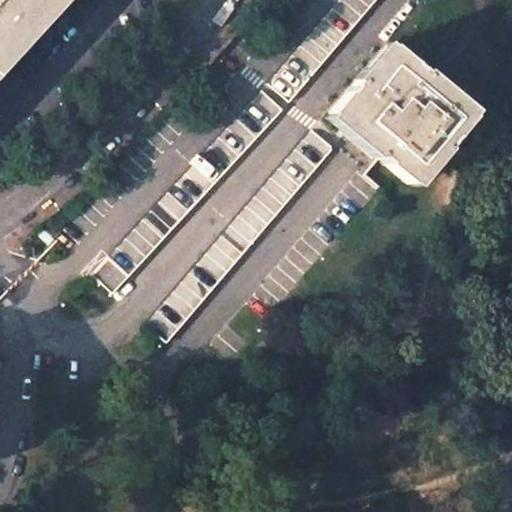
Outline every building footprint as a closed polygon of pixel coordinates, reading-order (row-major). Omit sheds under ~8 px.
[(0,0),(0,64),(59,0),(0,0)] [(338,0),(267,84),(288,103),(375,0),(338,0)] [(357,79),(328,113),(375,152),(372,155),(376,158),(407,184),(437,149),(440,151),(468,118),(422,78),(424,76),(389,46),(359,82),(357,79)] [(261,91),(107,256),(128,276),(281,110),(261,91)] [(310,130),(144,325),(165,343),(332,148),(310,130)] [(128,276),(107,256),(88,277),(98,285),(99,284),(111,294),(128,276)]
